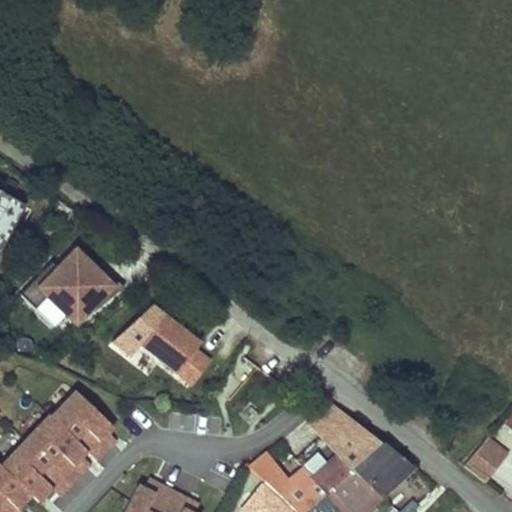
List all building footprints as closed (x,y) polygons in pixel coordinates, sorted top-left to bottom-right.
[(0,252),(25,206),(0,193),(0,192),(0,252)] [(52,263),(20,295),(35,311),(48,297),(76,324),(90,310),(94,313),(124,289),(106,270),(100,276),(91,267),(76,252),(59,270),(52,263)] [(106,270),(97,261),(91,267),(100,276),(106,270)] [(196,387),(214,364),(199,352),(204,346),(153,306),(105,347),(129,366),(144,346),(196,387)] [(114,428),(77,392),(53,418),(88,452),(98,461),(109,449),(101,441),(109,433),(114,428)] [(309,423),(337,455),(360,427),(331,402),(309,423)] [(53,418),(51,416),(26,442),(72,485),(83,473),(75,465),(83,457),(88,452),(53,418)] [(366,511),(370,511),(385,498),(351,470),(375,439),(360,427),(337,455),(321,474),(366,511)] [(109,449),(117,440),(109,433),(101,441),(109,449)] [(385,498),(414,471),(375,439),(351,470),(385,498)] [(72,485),(26,442),(2,467),(32,496),(39,503),(45,496),(52,489),(57,494),(60,497),(72,485)] [(464,468),(483,483),(506,457),(487,442),(464,468)] [(83,473),(91,465),(83,457),(75,465),(83,473)] [(2,467),(0,465),(0,511),(21,511),(19,509),(26,502),(32,496),(2,467)] [(344,511),(366,511),(321,474),(319,477),(318,475),(287,504),(296,511),(309,511),(328,494),(344,511)] [(159,486),(149,481),(144,490),(154,496),(159,486)] [(138,487),(125,511),(165,511),(175,494),(159,486),(154,496),(144,490),(138,487)] [(45,496),(50,501),(57,494),(52,489),(45,496)] [(165,511),(186,511),(184,511),(189,501),(175,494),(165,511)] [(186,511),(196,511),(199,506),(189,501),(184,511),(186,511)] [(21,511),(25,511),(31,506),(26,502),(19,509),(21,511)]
